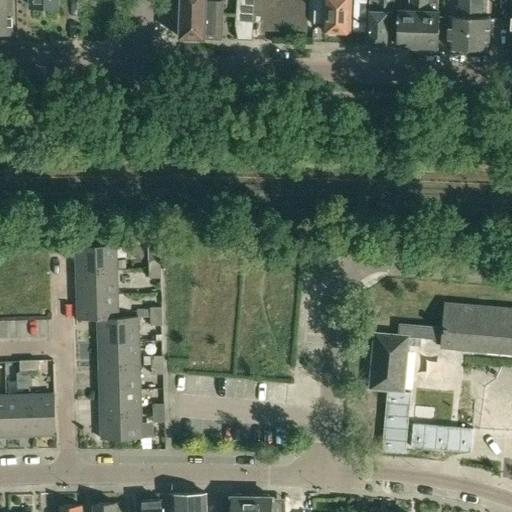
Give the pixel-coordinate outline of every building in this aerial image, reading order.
[(0,0),(0,32),(10,32),(9,0),(0,0)] [(221,37),(221,0),(178,0),(178,37),(221,37)] [(252,38),(252,18),(253,0),(235,0),(235,12),(234,23),(237,37),(252,38)] [(348,31),(349,14),(351,14),(351,0),(313,0),(313,23),(323,23),(323,31),(325,31),(327,33),(329,36),(333,36),(335,34),(337,31),(348,31)] [(368,0),(368,10),(366,43),(382,44),(382,41),(388,41),(390,12),(394,12),(394,0),(368,0)] [(397,8),(396,45),(417,45),(418,0),(408,0),(408,9),(397,8)] [(438,0),(418,0),(417,45),(437,46),(438,0)] [(467,47),(468,0),(457,0),(457,17),(448,16),(447,46),(467,47)] [(468,0),(467,47),(488,48),(489,18),(480,18),(480,0),(468,0)] [(76,270),(116,269),(116,246),(76,247),(76,270)] [(149,269),(161,268),(160,259),(149,259),(149,269)] [(149,278),(161,277),(161,268),(149,269),(149,278)] [(76,270),(77,293),(117,292),(116,269),(76,270)] [(77,320),(98,319),(98,317),(117,317),(117,292),(77,293),(77,320)] [(242,292),(240,312),(276,316),(278,296),(242,292)] [(206,301),(205,309),(217,310),(218,302),(206,301)] [(511,310),(446,304),(443,328),(400,324),(399,335),(374,332),(369,388),(404,391),(409,336),(442,339),(442,346),(511,352),(511,310)] [(162,307),(150,307),(150,316),(162,316),(162,307)] [(240,312),(238,332),(274,335),(276,316),(240,312)] [(138,340),(138,316),(117,317),(98,317),(98,319),(98,341),(138,340)] [(162,316),(150,316),(151,325),(162,325),(162,316)] [(204,320),(203,328),(215,329),(216,321),(204,320)] [(203,328),(203,336),(215,337),(215,329),(203,328)] [(238,332),(236,352),(272,355),(274,335),(238,332)] [(98,341),(99,364),(139,363),(138,340),(98,341)] [(163,364),(163,355),(151,356),(152,365),(163,364)] [(20,372),(17,372),(17,389),(29,389),(29,372),(29,360),(19,361),(20,372)] [(38,360),(29,360),(29,372),(38,372),(38,360)] [(139,363),(99,364),(100,389),(140,388),(139,363)] [(163,364),(152,365),(152,374),(164,374),(163,364)] [(191,364),(191,376),(199,377),(199,365),(191,364)] [(210,365),(210,377),(218,377),(218,365),(210,365)] [(218,365),(218,377),(226,377),(226,365),(218,365)] [(249,366),(249,378),(257,378),(257,366),(249,366)] [(257,366),(257,378),(265,378),(265,366),(257,366)] [(100,389),(100,414),(140,412),(140,388),(100,389)] [(32,394),(7,395),(8,435),(33,434),(32,394)] [(32,394),(33,434),(55,434),(54,394),(32,394)] [(0,435),(8,435),(7,395),(0,395),(0,435)] [(178,401),(177,437),(198,437),(198,401),(178,401)] [(198,401),(198,437),(217,438),(218,402),(198,401)] [(218,402),(217,438),(236,438),(237,402),(218,402)] [(237,402),(236,438),(255,438),(256,402),(237,402)] [(256,402),(255,438),(275,439),(276,403),(256,402)] [(153,404),(153,413),(165,412),(165,403),(153,404)] [(141,437),(140,412),(100,414),(101,438),(141,437)] [(153,422),(165,422),(165,412),(153,413),(153,422)] [(188,511),(187,493),(170,494),(170,511),(188,511)] [(206,511),(206,493),(187,493),(188,511),(206,511)] [(231,504),(231,511),(250,511),(251,497),(244,497),(243,497),(240,494),(234,494),(233,496),(231,496),(231,504)] [(251,497),(250,511),(271,511),(272,504),(272,498),(272,497),(270,497),(268,495),(263,495),(261,497),(260,497),(251,497)] [(140,511),(160,511),(160,500),(140,501),(140,511)] [(115,511),(115,503),(93,504),(93,511),(115,511)]
